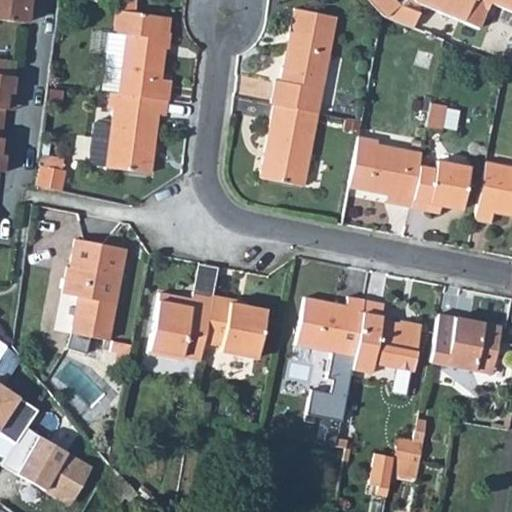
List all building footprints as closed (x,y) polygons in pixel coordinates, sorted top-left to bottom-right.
[(0,0),(0,19),(22,23),(25,0),(0,0)] [(410,27),(419,5),(416,3),(412,0),(401,0),(396,4),(393,0),(366,0),(380,15),(410,27)] [(511,0),(412,0),(416,3),(419,5),(478,29),(489,3),(511,12),(511,0)] [(273,79),(268,103),(272,104),(314,113),(333,17),(292,8),(286,40),(290,42),(285,67),(280,66),(278,80),(273,79)] [(106,33),(98,90),(109,91),(164,99),(168,80),(158,79),(163,37),(157,37),(159,14),(117,9),(115,34),(106,33)] [(286,40),(280,66),(285,67),(290,42),(286,40)] [(0,171),(3,172),(5,153),(0,151),(0,139),(0,137),(4,110),(6,94),(13,95),(16,77),(12,76),(14,62),(0,59),(0,171)] [(164,99),(109,91),(107,106),(112,108),(110,121),(100,120),(92,123),(87,160),(94,165),(104,166),(104,167),(147,173),(155,113),(163,114),(164,99)] [(6,94),(4,110),(11,111),(13,95),(6,94)] [(429,103),(424,127),(440,131),(445,107),(429,103)] [(314,113),(272,104),(258,177),(299,185),(314,113)] [(356,136),(346,186),(385,194),(393,194),(392,202),(408,205),(416,166),(418,155),(419,153),(375,144),(376,140),(356,136)] [(418,155),(416,166),(424,167),(427,156),(418,155)] [(39,167),(34,185),(60,191),(64,172),(60,171),(62,161),(45,157),(43,167),(39,167)] [(416,166),(408,205),(425,209),(425,202),(437,204),(459,209),(468,167),(435,160),(433,169),(424,167),(416,166)] [(511,166),(483,161),(473,218),(489,221),(490,212),(491,205),(511,209),(511,166)] [(385,194),(384,201),(392,202),(393,194),(385,194)] [(425,202),(425,209),(436,211),(437,204),(425,202)] [(511,209),(491,205),(490,212),(511,216),(511,209)] [(65,266),(59,293),(76,297),(69,332),(105,340),(122,248),(73,238),(68,266),(65,266)] [(175,301),(176,295),(157,291),(145,351),(147,351),(180,358),(181,355),(197,358),(201,342),(210,296),(190,292),(189,298),(188,303),(175,301)] [(189,298),(176,295),(175,301),(188,303),(189,298)] [(210,296),(201,342),(218,345),(216,351),(254,359),(264,311),(226,303),(227,299),(210,296)] [(336,309),(337,303),(301,296),(292,344),(329,351),(323,377),(329,378),(326,392),(307,388),(302,413),(338,420),(348,368),(362,299),(345,296),(343,304),(342,310),(336,309)] [(362,299),(348,368),(367,372),(369,363),(409,370),(418,324),(397,320),(397,322),(378,319),(381,303),(362,299)] [(436,313),(426,361),(472,371),(474,359),(492,363),(499,326),(436,313)] [(474,359),(472,371),(489,374),(492,363),(474,359)] [(0,421),(17,395),(0,383),(0,421)] [(24,427),(0,461),(0,464),(64,509),(89,474),(24,427)] [(413,478),(423,429),(413,427),(410,444),(395,441),(391,458),(388,473),(413,478)] [(391,458),(372,454),(366,485),(375,487),(373,495),(384,497),(388,473),(391,458)] [(102,474),(94,489),(112,507),(129,491),(110,468),(102,474)]
